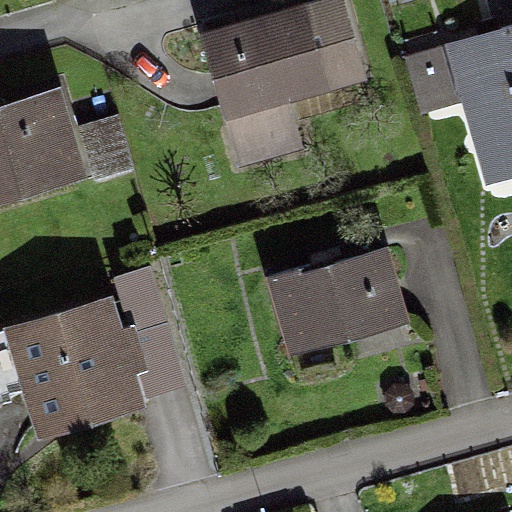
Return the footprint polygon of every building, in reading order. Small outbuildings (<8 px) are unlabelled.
[(339,1),(199,40),(236,169),(301,151),(287,104),(362,82),(339,1)] [(511,34),(413,60),(426,110),(465,100),(486,185),(511,178),(511,34)] [(54,102),(0,117),(0,205),(119,171),(106,126),(65,138),(54,102)] [(377,254),(268,280),(285,352),(394,326),(377,254)] [(114,310),(9,336),(35,441),(139,415),(114,310)]
